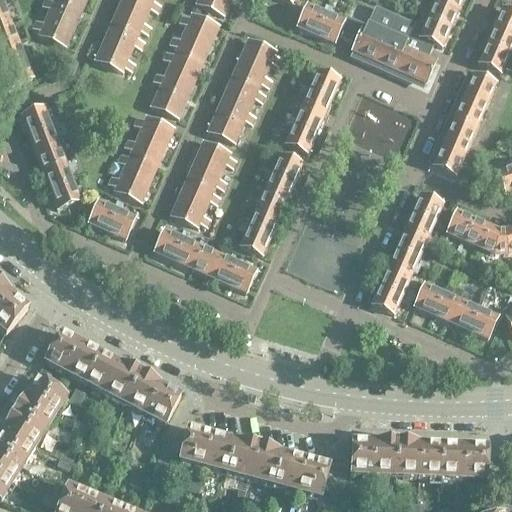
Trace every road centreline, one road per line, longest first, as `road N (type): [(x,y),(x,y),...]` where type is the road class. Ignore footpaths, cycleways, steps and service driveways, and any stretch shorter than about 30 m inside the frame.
road 1 (residential): [(132,269),(240,25)]
road 2 (residential): [(273,276),(356,75)]
road 3 (residential): [(132,269),(35,222),(0,125)]
road 4 (tertiary): [(505,409),(406,409),(312,396)]
road 5 (tertiary): [(230,374),(140,333),(60,283)]
road 6 (residential): [(346,310),(486,373),(511,366)]
road 7 (residential): [(0,108),(67,82),(104,0)]
road 8 (residential): [(408,173),(346,310)]
road 9 (residential): [(253,322),(132,269)]
road 10 (residential): [(356,75),(240,25)]
road 11 (residential): [(435,110),(485,0)]
